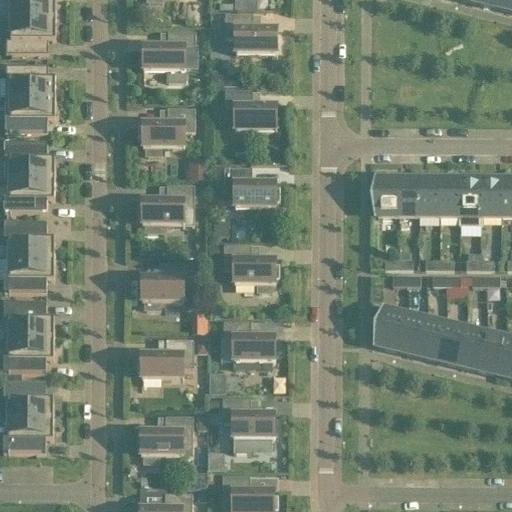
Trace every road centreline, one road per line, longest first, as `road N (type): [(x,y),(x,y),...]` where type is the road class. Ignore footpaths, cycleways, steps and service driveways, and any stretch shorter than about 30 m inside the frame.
road 1 (residential): [(95,494),(99,0)]
road 2 (residential): [(333,496),(333,142)]
road 3 (residential): [(511,148),(333,142)]
road 4 (residential): [(333,496),(511,498)]
road 5 (residential): [(333,142),(333,0)]
